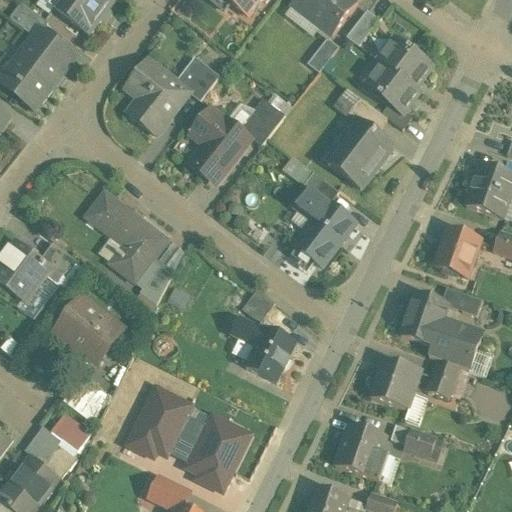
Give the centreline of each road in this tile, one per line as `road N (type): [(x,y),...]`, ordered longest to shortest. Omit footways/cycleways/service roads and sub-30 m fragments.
road 1 (residential): [(67,121),(344,336)]
road 2 (residential): [(489,49),(344,336)]
road 3 (residential): [(344,336),(258,511)]
road 4 (residential): [(165,0),(67,121)]
